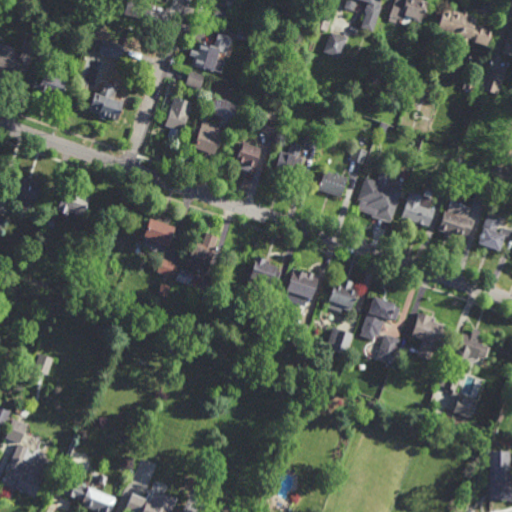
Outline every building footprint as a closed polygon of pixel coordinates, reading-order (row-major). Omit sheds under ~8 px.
[(149,20),(124,15),(127,0),(138,0),(153,3),(149,20)] [(381,0),(379,6),(382,7),(373,32),(360,27),(365,13),(363,12),(367,3),(358,0),(355,0),(352,12),(342,8),(345,0),(381,0)] [(419,0),(426,2),(420,23),(410,20),(409,25),(402,24),(405,15),(399,13),(397,20),(396,20),(395,23),(388,21),(394,0),(419,0)] [(294,26),(277,20),(282,6),(299,12),(294,26)] [(227,25),(212,20),(216,7),(231,12),(227,25)] [(468,12),(467,15),(475,17),(472,27),(476,29),(477,25),(493,30),(487,47),(471,42),(473,38),(469,37),(466,46),(456,43),(457,41),(442,36),(444,31),(436,28),(442,8),(461,14),(463,10),(468,12)] [(326,32),(313,27),(318,14),(331,18),(326,32)] [(257,31),(249,28),(251,22),(259,25),(257,31)] [(247,40),(237,37),(239,29),(249,31),(247,40)] [(511,56),(501,52),(509,29),(511,30),(511,56)] [(256,39),(250,37),(252,31),(258,33),(256,39)] [(347,39),(338,59),(322,52),(331,32),(347,39)] [(229,47),(226,54),(219,52),(213,71),(192,65),(194,57),(190,56),(192,49),(196,50),(199,42),(213,47),(217,33),(232,37),(229,47)] [(36,53),(22,49),(27,34),(40,39),(36,53)] [(119,60),(96,52),(101,39),(124,47),(119,60)] [(51,60),(38,55),(42,41),(56,46),(51,60)] [(0,56),(11,60),(12,58),(14,59),(15,57),(19,58),(18,61),(21,62),(14,84),(0,79),(0,56)] [(62,99),(52,96),(51,98),(45,97),(46,94),(32,90),(36,78),(39,79),(40,73),(57,78),(60,67),(71,70),(62,99)] [(496,95),(481,90),(488,70),(503,76),(496,95)] [(201,90),(185,85),(189,71),(205,75),(201,90)] [(371,85),(367,79),(374,75),(378,81),(371,85)] [(473,92),(462,89),(466,77),(477,80),(473,92)] [(112,97),(124,101),(118,122),(105,118),(105,121),(98,119),(99,116),(88,113),(94,92),(99,94),(102,83),(115,87),(112,97)] [(313,97),(305,93),(308,88),(316,91),(313,97)] [(183,133),(164,126),(174,97),(193,104),(183,133)] [(233,121),(223,117),(222,120),(219,118),(220,117),(209,113),(214,98),(238,106),(233,121)] [(273,136),(259,131),(264,116),(279,121),(273,136)] [(218,136),(220,137),(214,156),(193,149),(194,147),(189,145),(194,132),(199,133),(203,121),(222,127),(218,136)] [(318,151),(302,145),(307,131),(323,137),(318,151)] [(261,150),(255,169),(253,168),(251,174),(236,168),(238,163),(235,162),(236,159),(230,157),(234,146),(239,148),(241,142),(261,150)] [(363,165),(349,161),(352,147),(366,151),(363,165)] [(297,179),(292,177),(290,181),(272,175),(280,152),(303,159),(297,179)] [(347,179),(341,198),(317,190),(319,185),(313,183),(316,177),(321,178),(323,171),(347,179)] [(387,185),(401,190),(390,223),(375,218),(376,217),(356,210),(359,201),(357,200),(364,178),(376,182),(379,173),(390,177),(387,185)] [(447,192),(433,187),(437,173),(451,178),(447,192)] [(43,205),(14,195),(21,176),(44,184),(40,197),(45,199),(43,205)] [(487,207),(472,201),(479,183),(493,188),(487,207)] [(428,227),(400,218),(409,191),(432,199),(429,207),(434,209),(428,227)] [(81,222),(59,214),(66,193),(88,200),(81,222)] [(467,218),(473,221),(467,239),(459,236),(459,238),(451,236),(450,239),(443,236),(444,233),(437,230),(444,210),(447,211),(450,201),(470,208),(467,218)] [(55,217),(45,213),(41,225),(51,229),(55,217)] [(499,233),(502,224),(511,228),(509,237),(504,236),(499,252),(491,250),(484,248),(484,247),(477,245),(483,229),(482,229),(487,213),(500,217),(495,232),(499,233)] [(173,223),(171,228),(175,230),(168,250),(166,249),(164,255),(156,253),(155,254),(148,252),(148,250),(141,248),(144,240),(143,240),(149,221),(151,221),(153,216),(173,223)] [(213,254),(216,255),(207,276),(185,268),(194,245),(197,246),(202,233),(218,240),(213,254)] [(278,282),(273,280),(267,296),(246,289),(257,258),(270,262),(269,265),(277,268),(275,272),(281,273),(278,282)] [(171,278),(156,273),(161,261),(176,266),(171,278)] [(189,288),(175,282),(180,270),(194,275),(189,288)] [(312,301),(286,293),(293,270),(312,276),(312,277),(318,280),(312,301)] [(350,290),(358,293),(352,310),(351,310),(350,312),(342,309),(341,313),(326,308),(334,284),(341,286),(342,280),(352,284),(350,290)] [(165,300),(157,297),(161,286),(169,289),(165,300)] [(395,321),(390,319),(389,321),(382,319),(382,321),(372,318),(373,315),(368,314),(374,298),(395,305),(395,307),(400,308),(395,321)] [(265,331),(253,326),(258,312),(270,316),(265,331)] [(432,361),(418,357),(423,339),(411,336),(418,312),(431,316),(430,321),(443,325),(432,361)] [(304,339),(290,335),(294,322),(308,327),(304,339)] [(352,334),(332,328),(325,349),(345,355),(352,334)] [(477,339),(482,341),(481,343),(487,345),(483,359),(476,356),(475,359),(467,356),(456,391),(445,388),(451,371),(455,373),(459,364),(452,362),(461,333),(470,336),(472,329),(479,331),(477,339)] [(392,364),(375,358),(383,334),(400,339),(392,364)] [(47,374),(33,368),(43,341),(57,347),(47,374)] [(168,354),(156,349),(159,341),(171,346),(168,354)] [(244,376),(229,372),(233,359),(247,364),(244,376)] [(452,412),(470,418),(476,402),(457,396),(452,412)] [(5,429),(0,426),(0,404),(13,410),(5,429)] [(21,413),(16,411),(19,404),(24,406),(21,413)] [(20,442),(6,436),(13,418),(28,424),(20,442)] [(30,461),(32,458),(38,460),(40,455),(50,459),(36,496),(15,488),(16,487),(13,485),(12,488),(2,484),(7,471),(6,471),(10,461),(11,461),(18,442),(29,447),(24,459),(30,461)] [(511,500),(488,500),(489,450),(508,451),(508,474),(511,474),(511,500)] [(108,511),(100,511),(79,503),(81,500),(62,492),(68,477),(115,496),(108,511)] [(162,493),(163,490),(177,496),(170,511),(134,511),(124,508),(131,491),(149,498),(152,489),(162,493)]
